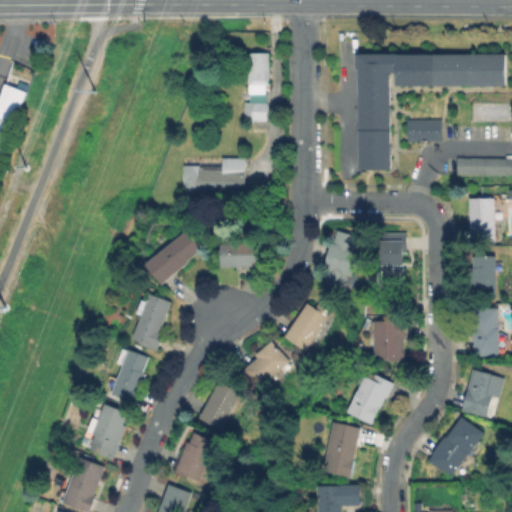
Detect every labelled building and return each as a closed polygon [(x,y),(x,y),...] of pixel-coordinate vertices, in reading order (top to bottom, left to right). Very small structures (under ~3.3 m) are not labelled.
[(269,52),(270,83),(265,83),(265,92),(267,92),(267,125),(253,125),(252,115),(245,115),(245,102),(251,102),(251,93),(249,93),(249,52),(269,52)] [(506,53),(506,85),(396,85),(396,72),(391,72),(392,168),(360,168),(360,70),(358,70),(358,53),(506,53)] [(19,111),(0,160),(0,99),(9,76),(22,81),(19,88),(27,90),(19,111)] [(442,119),(442,141),(408,141),(408,119),(442,119)] [(200,156),(245,157),(244,192),(198,191),(198,190),(183,190),(183,157),(199,158),(200,156)] [(511,157),(511,173),(458,173),(458,157),(511,157)] [(495,196),(495,237),(471,238),(471,197),(495,196)] [(203,248),(161,282),(145,262),(187,229),(203,248)] [(365,240),(361,252),(357,251),(351,273),(356,274),(352,286),(344,283),(343,287),(323,282),(327,268),(325,267),(333,241),(334,241),(338,229),(359,235),(358,238),(365,240)] [(404,252),(404,285),(382,284),(382,283),(378,283),(378,269),(383,270),(383,232),(409,232),(409,252),(404,252)] [(260,264),(223,266),(222,242),(259,241),(260,264)] [(497,297),(473,298),(472,266),(475,266),(475,255),(496,255),(497,297)] [(150,292),(171,300),(160,330),(163,331),(157,349),(140,343),(141,340),(133,337),(141,314),(136,312),(142,299),(147,300),(150,292)] [(320,300),(333,309),(325,322),(331,326),(320,340),(315,337),(306,349),(286,335),(308,301),(316,306),(320,300)] [(499,307),(500,354),(475,355),(474,307),(499,307)] [(407,318),(407,338),(404,338),(404,360),(375,360),(375,319),(402,319),(402,318),(407,318)] [(290,360),(257,387),(243,370),(259,356),(257,353),(273,339),(290,360)] [(302,347),(299,352),(293,348),(297,343),(302,347)] [(122,347),(129,350),(130,348),(149,356),(143,371),(146,372),(135,401),(112,393),(114,386),(110,385),(114,374),(119,376),(123,364),(117,361),(122,347)] [(494,394),(488,416),(462,409),(474,367),(497,373),(491,393),(494,394)] [(365,368),(375,373),(376,372),(395,382),(387,397),(385,396),(372,423),(347,411),(361,383),(358,382),(365,368)] [(241,391),(221,427),(200,416),(221,380),(241,391)] [(128,411),(124,422),(126,423),(114,456),(92,448),(97,434),(94,433),(94,432),(90,430),(95,416),(100,418),(106,402),(128,411)] [(486,431),(471,453),(469,452),(452,475),(429,459),(448,432),(450,434),(463,415),(486,431)] [(362,427),(350,478),(346,477),(347,475),(324,470),(335,421),(362,427)] [(215,439),(208,455),(215,457),(210,468),(204,465),(198,479),(176,470),(189,440),(191,441),(195,431),(215,439)] [(97,495),(90,511),(64,501),(82,455),(106,465),(94,494),(97,495)] [(191,491),(182,511),(158,511),(169,483),(191,491)] [(343,511),(319,511),(319,484),(362,483),(362,504),(343,504),(343,511)]
